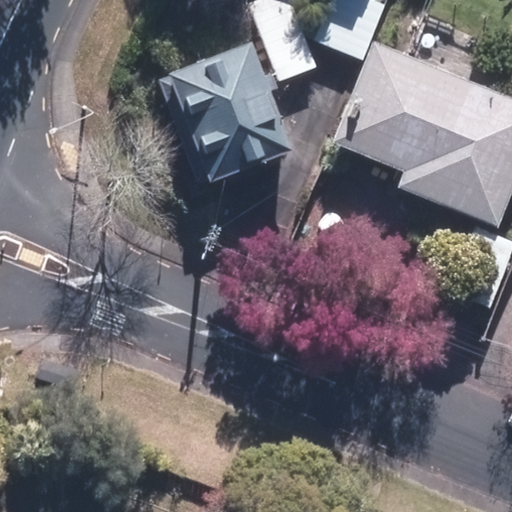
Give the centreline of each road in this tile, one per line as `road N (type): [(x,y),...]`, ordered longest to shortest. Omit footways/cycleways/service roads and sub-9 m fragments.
road 1 (residential): [(0,174),(53,218),(268,357)]
road 2 (residential): [(268,357),(0,298)]
road 3 (residential): [(511,447),(268,357)]
